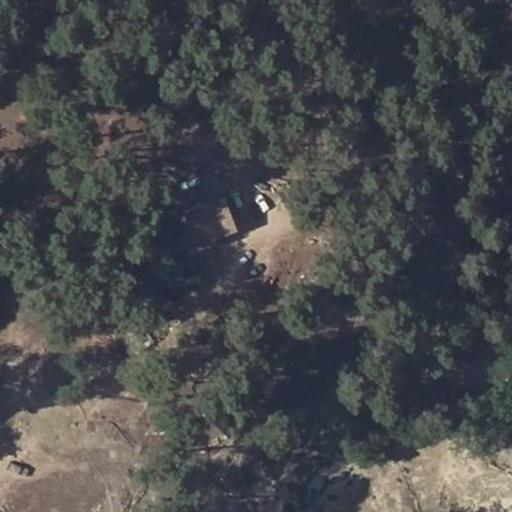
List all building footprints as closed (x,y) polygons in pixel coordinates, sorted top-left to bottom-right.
[(225,197),(184,213),(186,219),(191,231),(197,247),(198,250),(216,243),(214,240),(233,233),(226,216),(232,213),(225,197)] [(226,216),(233,233),(239,231),(232,213),(226,216)] [(184,234),(191,231),(186,219),(180,221),(184,234)] [(197,247),(191,231),(184,234),(175,237),(180,253),(197,247)] [(160,279),(183,278),(182,263),(156,265),(157,279),(160,279)] [(326,268),(304,287),(315,300),(337,280),(326,268)] [(183,278),(160,279),(161,287),(184,286),(183,278)]
